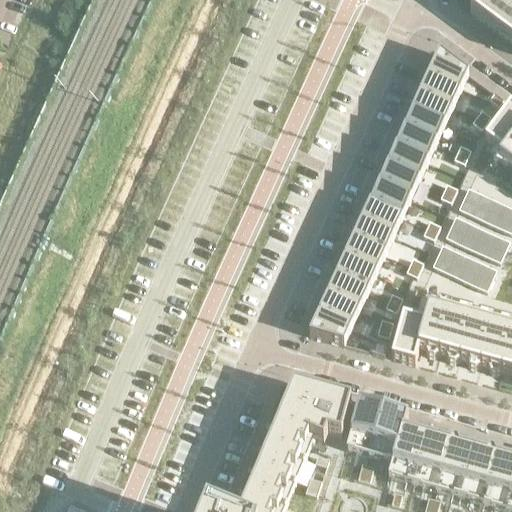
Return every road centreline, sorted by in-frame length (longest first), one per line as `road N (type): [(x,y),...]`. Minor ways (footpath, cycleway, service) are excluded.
road 1 (residential): [(253,349),(412,8)]
road 2 (residential): [(511,421),(253,349)]
road 3 (residential): [(186,511),(253,349)]
road 4 (residential): [(412,8),(511,79)]
